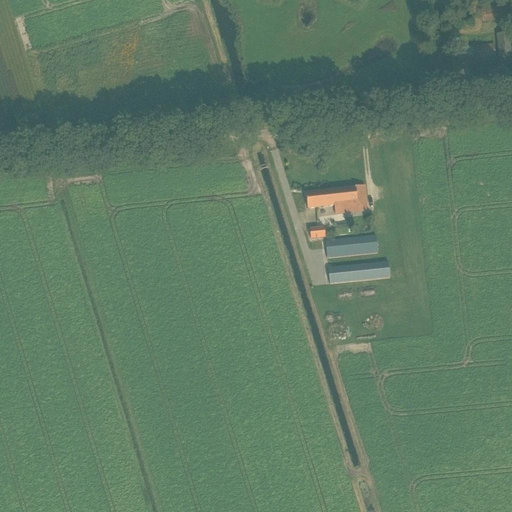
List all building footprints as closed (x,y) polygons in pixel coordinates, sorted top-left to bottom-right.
[(481,9),(483,23),(509,19),(507,5),(481,9)] [(497,34),(499,54),(511,53),(509,34),(497,34)] [(456,48),(457,63),(496,59),(495,44),(456,48)] [(334,207),(335,215),(367,212),(364,187),(306,193),(307,210),(334,207)] [(335,227),(336,237),(348,235),(347,225),(335,227)] [(310,229),(311,239),(325,237),(324,227),(310,229)] [(325,242),(327,259),(378,254),(376,236),(325,242)] [(328,269),(330,285),(390,279),(388,263),(328,269)]
